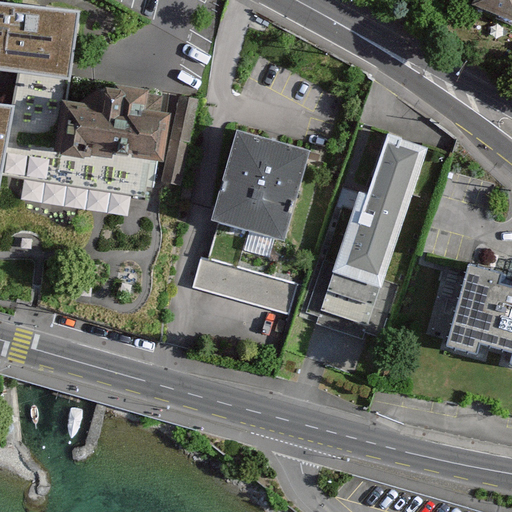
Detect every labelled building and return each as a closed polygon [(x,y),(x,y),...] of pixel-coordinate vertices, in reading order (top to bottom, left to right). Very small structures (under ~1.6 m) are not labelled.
[(85,99),(68,96),(80,7),(18,0),(0,0),(0,63),(20,66),(14,102),(0,100),(0,187),(3,173),(143,196),(149,157),(162,159),(169,110),(151,108),(153,93),(105,87),(85,99)] [(511,0),(477,0),(475,5),(511,19),(511,0)] [(186,185),(202,106),(183,102),(167,181),(186,185)] [(325,149),(240,126),(214,220),(227,223),(298,243),(325,149)] [(437,147),(397,134),(377,198),(369,196),(332,312),(379,327),(437,147)] [(217,262),(206,259),(197,293),(294,320),(303,285),(287,281),(298,243),(227,223),(217,262)] [(502,268),(469,259),(446,342),(479,351),(482,339),(511,347),(511,351),(510,360),(511,360),(511,282),(499,278),(502,268)]
